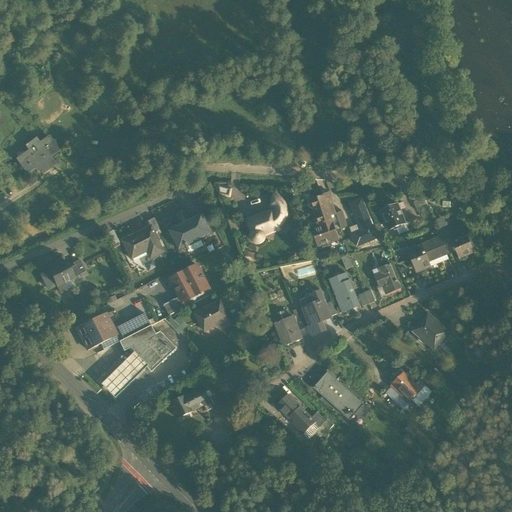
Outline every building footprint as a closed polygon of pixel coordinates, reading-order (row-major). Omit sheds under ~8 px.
[(172,68),(175,77),(187,74),(185,65),(172,68)] [(17,160),(26,173),(37,166),(40,171),(53,162),(50,157),(58,151),(48,137),(39,143),(36,139),(26,146),(29,151),(17,160)] [(220,194),(229,196),(230,191),(218,188),(220,194)] [(326,205),(330,217),(336,215),(329,193),(322,195),(322,197),(326,205)] [(251,239),(252,242),(255,244),(259,244),(262,242),(264,239),(264,236),(262,232),(270,229),(271,232),(278,229),(278,227),(282,224),(285,220),(286,214),(286,210),(285,206),(283,202),(279,198),(274,195),(270,207),(273,208),(274,211),(274,214),(273,216),(271,212),(263,216),(263,217),(254,220),(254,219),(253,219),(248,220),(248,221),(252,233),(251,235),(251,239)] [(311,227),(313,231),(333,224),(330,217),(326,205),(322,197),(311,200),(319,223),(317,224),(317,225),(311,227)] [(427,208),(423,199),(416,198),(414,204),(418,212),(420,210),(427,208)] [(352,235),(357,246),(378,238),(373,226),(372,226),(361,199),(350,204),(358,225),(361,231),(352,235)] [(451,201),(443,200),(442,208),(450,208),(451,201)] [(400,210),(398,205),(381,211),(389,231),(396,228),(404,225),(405,224),(400,210)] [(425,219),(431,217),(427,208),(420,210),(425,219)] [(336,214),(341,229),(348,227),(343,211),(336,214)] [(191,220),(201,240),(213,234),(203,214),(191,220)] [(151,229),(154,235),(161,232),(154,219),(148,222),(151,229)] [(435,222),(439,231),(445,228),(446,229),(446,228),(446,227),(444,221),(441,219),(435,222)] [(191,220),(182,225),(184,227),(171,234),(179,251),(186,247),(188,250),(189,250),(188,247),(201,240),(191,220)] [(229,221),(233,232),(240,229),(237,223),(232,220),(229,221)] [(373,226),(378,238),(384,235),(379,223),(373,226)] [(338,240),(333,224),(313,231),(313,233),(311,233),(315,242),(317,241),(318,247),(338,240)] [(408,231),(405,224),(404,225),(406,230),(398,233),(399,235),(408,231)] [(169,231),(171,234),(184,227),(182,225),(169,231)] [(350,229),(352,235),(361,231),(358,225),(350,229)] [(404,225),(396,228),(398,233),(406,230),(404,225)] [(441,238),(443,243),(450,239),(446,229),(445,228),(439,231),(438,231),(441,238)] [(150,254),(152,258),(163,253),(154,235),(151,229),(123,242),(129,256),(130,256),(147,248),(150,254)] [(119,243),(113,230),(107,233),(114,246),(119,243)] [(452,243),(459,259),(474,252),(467,236),(452,243)] [(441,238),(422,247),(428,263),(429,263),(447,255),(448,254),(443,243),(441,238)] [(201,240),(188,247),(189,250),(191,253),(204,246),(201,240)] [(431,267),(429,263),(428,263),(422,247),(409,253),(417,273),(431,267)] [(147,248),(130,256),(133,262),(150,254),(147,248)] [(341,258),(346,270),(353,267),(349,255),(341,258)] [(429,263),(431,267),(449,259),(447,255),(429,263)] [(74,266),(79,275),(85,272),(79,260),(73,263),(74,266)] [(322,260),(319,266),(324,269),(327,263),(322,260)] [(47,268),(49,272),(56,286),(57,287),(63,283),(63,284),(69,282),(69,281),(73,278),(68,269),(65,262),(55,267),(54,265),(47,268)] [(386,284),(390,294),(401,290),(397,281),(395,282),(389,265),(381,269),(383,274),(375,277),(379,287),(382,285),(386,284)] [(68,269),(73,278),(79,275),(74,266),(68,269)] [(180,297),(182,303),(183,303),(190,299),(190,297),(200,292),(201,293),(209,289),(197,266),(187,272),(186,271),(181,274),(182,274),(171,280),(180,297)] [(373,272),(375,277),(383,274),(381,269),(373,272)] [(48,290),(56,286),(49,272),(41,276),(48,290)] [(344,296),(350,311),(360,307),(357,298),(356,298),(350,282),(344,284),(341,277),(331,281),(338,298),(344,296)] [(72,288),(69,282),(63,284),(63,283),(57,287),(60,294),(72,288)] [(386,296),(390,294),(386,284),(382,285),(386,296)] [(381,298),(386,296),(382,285),(379,287),(377,287),(381,298)] [(371,290),(364,293),(369,305),(376,302),(371,290)] [(314,331),(316,335),(325,331),(321,322),(331,318),(326,306),(321,292),(311,296),(312,297),(300,302),(303,309),(309,325),(310,327),(310,326),(313,332),(314,331)] [(363,307),(369,305),(364,293),(358,296),(363,307)] [(344,296),(338,298),(343,313),(350,311),(344,296)] [(164,305),(169,316),(185,308),(183,303),(182,303),(180,297),(164,305)] [(196,314),(205,331),(206,331),(206,329),(216,324),(216,326),(230,319),(221,302),(196,314)] [(326,306),(331,318),(336,315),(331,304),(326,306)] [(76,328),(88,351),(100,345),(116,337),(105,314),(76,328)] [(117,327),(123,340),(150,326),(144,314),(117,327)] [(420,338),(431,348),(440,337),(443,339),(449,332),(428,314),(413,331),(413,332),(420,338)] [(174,321),(184,330),(188,326),(179,317),(174,321)] [(283,338),(286,346),(301,340),(302,340),(299,332),(293,317),(275,324),(278,331),(283,329),(286,337),(283,338)] [(172,318),(168,322),(180,334),(184,330),(174,321),(172,318)] [(304,328),(305,329),(309,339),(316,336),(316,335),(314,331),(313,332),(310,326),(310,327),(309,325),(304,328)] [(124,352),(128,349),(155,335),(150,326),(119,342),(124,352)] [(309,340),(309,339),(305,329),(299,332),(302,340),(301,340),(303,343),(309,340)] [(405,335),(415,344),(420,338),(413,332),(413,331),(411,329),(405,335)] [(159,333),(155,335),(128,349),(150,373),(175,349),(159,333)] [(100,345),(103,350),(119,342),(116,337),(100,345)] [(440,337),(431,348),(434,350),(443,339),(440,337)] [(114,398),(147,366),(134,353),(101,385),(114,398)] [(189,364),(196,374),(205,367),(198,358),(189,364)] [(329,368),(321,378),(323,380),(328,374),(336,382),(340,377),(329,368)] [(433,370),(426,377),(430,380),(437,374),(433,370)] [(401,392),(411,402),(412,400),(422,390),(416,384),(404,373),(393,384),(398,389),(395,391),(398,394),(401,392)] [(349,411),(354,415),(362,405),(336,382),(328,374),(323,380),(315,389),(345,415),(349,411)] [(444,382),(437,374),(430,380),(426,377),(425,375),(416,384),(422,390),(429,397),(444,382)] [(398,389),(393,384),(385,393),(403,411),(411,402),(401,392),(398,394),(395,391),(398,389)] [(197,391),(198,392),(199,391),(203,401),(208,399),(203,388),(197,391)] [(421,404),(429,397),(422,390),(412,400),(419,407),(422,404),(421,404)] [(206,406),(203,401),(199,391),(198,392),(179,401),(179,402),(186,415),(186,416),(205,407),(206,406)] [(293,425),(300,433),(312,422),(313,422),(311,420),(305,414),(289,397),(278,407),(289,420),(291,418),(295,423),(293,425)] [(205,407),(208,412),(214,410),(208,399),(203,401),(206,406),(205,407)] [(223,404),(226,409),(233,405),(231,401),(223,404)] [(178,419),(186,415),(179,402),(172,406),(178,419)] [(349,411),(345,415),(349,419),(354,415),(349,411)] [(312,422),(319,430),(323,426),(325,423),(317,414),(311,420),(313,422),(312,422)] [(231,425),(235,430),(243,424),(239,419),(231,425)] [(329,420),(325,423),(323,426),(329,431),(334,424),(329,420)] [(310,440),(319,430),(312,422),(300,433),(309,440),(310,440)] [(410,423),(404,430),(428,451),(435,443),(410,423)] [(305,444),(313,452),(317,448),(310,440),(309,440),(305,444)] [(408,446),(416,453),(420,449),(412,442),(408,446)] [(211,464),(215,468),(225,458),(221,454),(211,464)]
